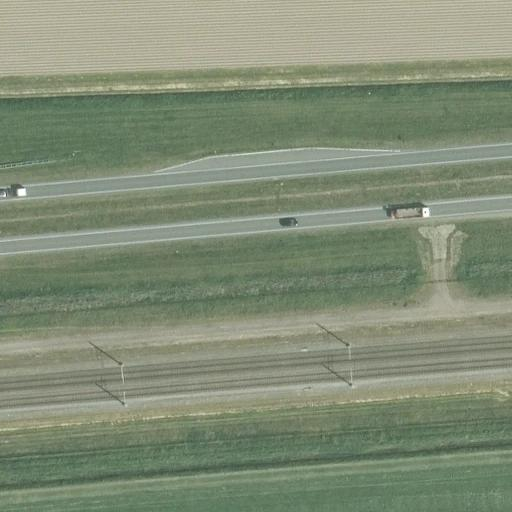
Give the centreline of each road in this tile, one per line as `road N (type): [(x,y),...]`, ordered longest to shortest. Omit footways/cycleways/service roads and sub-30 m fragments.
road 1 (trunk): [(0,249),(511,204)]
road 2 (trunk): [(511,151),(0,195)]
road 3 (track): [(0,349),(511,307)]
